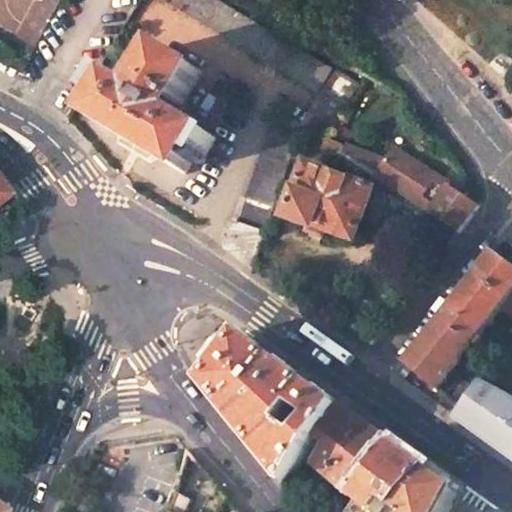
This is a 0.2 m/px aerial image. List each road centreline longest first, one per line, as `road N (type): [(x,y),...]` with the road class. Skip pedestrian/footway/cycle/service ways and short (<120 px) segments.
road 1 (trunk): [(363,511),(0,157)]
road 2 (residential): [(364,386),(511,185)]
road 3 (tertiary): [(511,164),(383,0)]
road 4 (tertiary): [(228,291),(364,386)]
road 5 (trunk): [(0,406),(109,511)]
road 6 (tertiary): [(364,386),(484,473)]
road 7 (primary): [(197,414),(126,299)]
road 8 (tertiary): [(71,420),(126,299)]
road 9 (unclassified): [(71,420),(128,402),(197,414)]
road 10 (primary): [(9,131),(15,159),(68,244)]
road 11 (primary): [(278,511),(197,414)]
